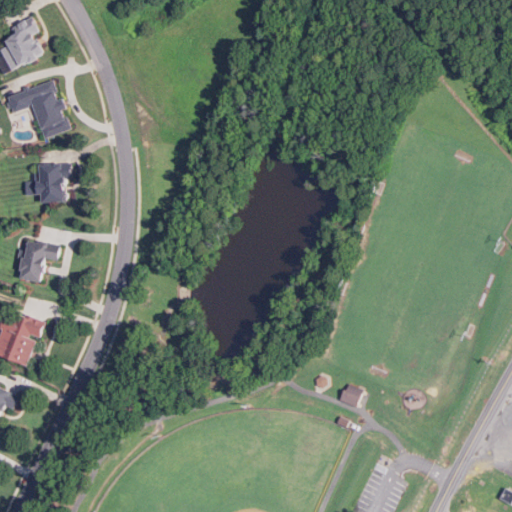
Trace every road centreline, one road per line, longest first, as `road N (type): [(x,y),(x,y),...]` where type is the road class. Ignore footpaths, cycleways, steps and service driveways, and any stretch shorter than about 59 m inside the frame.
road 1 (residential): [(21,511),(104,336),(128,246),(120,109),(71,0)]
road 2 (tertiary): [(440,511),(511,378)]
